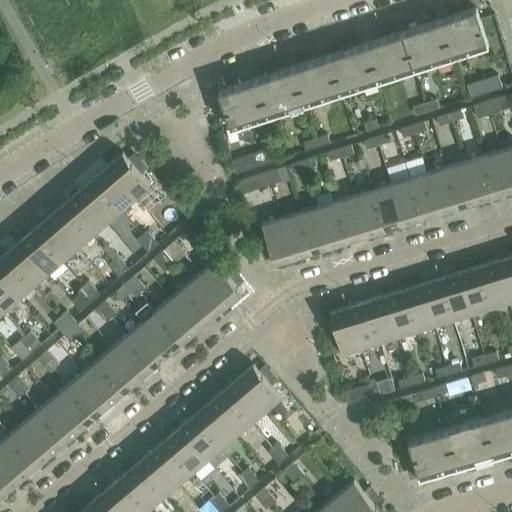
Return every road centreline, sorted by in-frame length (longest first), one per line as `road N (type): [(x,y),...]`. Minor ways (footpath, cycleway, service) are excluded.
road 1 (residential): [(30,511),(282,296),(511,221)]
road 2 (residential): [(345,0),(223,44),(0,177)]
